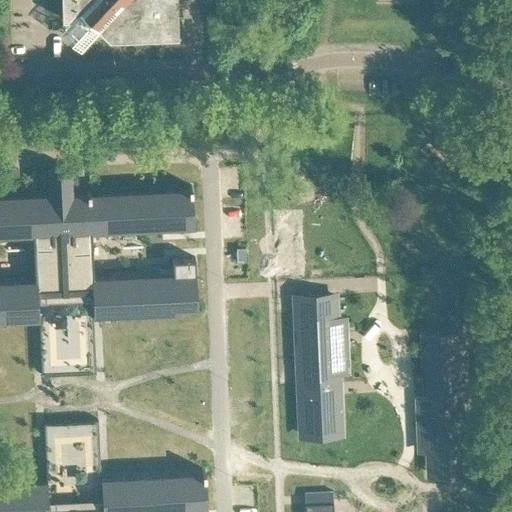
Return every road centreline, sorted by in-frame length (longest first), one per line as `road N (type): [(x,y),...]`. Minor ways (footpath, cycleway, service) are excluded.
road 1 (unclassified): [(511,66),(350,58),(281,70),(0,79)]
road 2 (residential): [(224,511),(209,164)]
